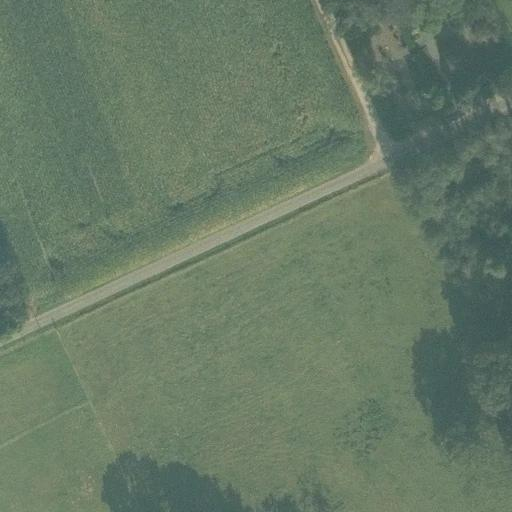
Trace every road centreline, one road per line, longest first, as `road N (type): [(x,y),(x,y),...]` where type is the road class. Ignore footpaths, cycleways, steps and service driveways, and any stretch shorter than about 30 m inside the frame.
road 1 (residential): [(511,97),(0,342)]
road 2 (track): [(323,0),(387,157)]
